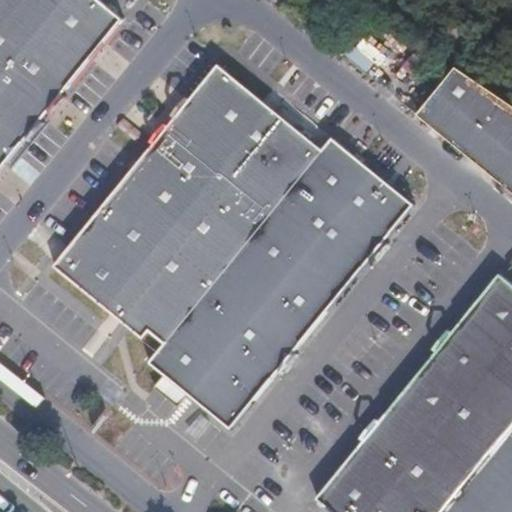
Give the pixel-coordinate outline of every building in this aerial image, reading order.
[(0,0),(0,175),(120,25),(88,0),(0,0)] [(391,16),(368,0),(360,12),(383,27),(391,16)] [(163,349),(319,156),(217,72),(53,272),(144,347),(151,339),(163,349)] [(475,89),(454,75),(415,127),(511,207),(511,114),(494,102),(475,89)] [(330,143),(319,156),(163,349),(147,369),(228,436),(411,209),(330,143)] [(441,511),(511,424),(511,292),(497,281),(315,505),(323,511),(441,511)] [(511,511),(511,424),(441,511),(511,511)]
